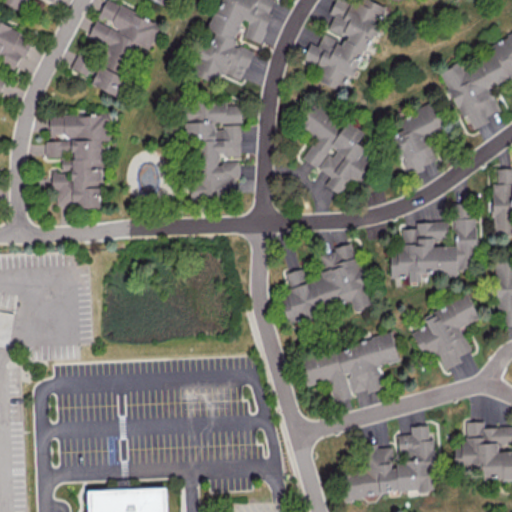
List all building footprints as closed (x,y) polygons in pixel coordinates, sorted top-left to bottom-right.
[(0,0),(23,10),(27,0),(49,0),(53,2),(53,0),(0,0)] [(160,23),(106,0),(104,0),(97,19),(95,18),(88,36),(110,46),(102,63),(77,53),(71,68),(91,76),(88,82),(111,92),(125,60),(129,62),(137,43),(149,49),(160,23)] [(215,0),(194,75),(219,82),(222,73),(243,79),(252,49),(234,44),(241,18),(247,20),(242,36),(261,42),(273,0),(215,0)] [(341,90),(347,74),(357,78),(384,4),(371,0),(359,0),(358,4),(346,0),(333,0),(329,13),(333,14),(326,32),(322,31),(317,45),(309,42),(303,59),(320,65),(314,80),(341,90)] [(0,90),(6,79),(0,75),(0,68),(2,64),(13,70),(20,56),(23,58),(34,37),(0,21),(0,90)] [(439,71),(445,84),(446,87),(462,116),(466,115),(473,128),(487,120),(487,115),(500,108),(492,95),(491,88),(510,77),(511,80),(511,31),(491,43),(492,54),(468,67),(463,68),(459,60),(439,71)] [(407,173),(437,162),(427,136),(446,129),(436,102),(398,116),(402,129),(392,133),(407,173)] [(233,197),(234,176),(239,176),(239,160),(220,160),(220,155),(240,155),(240,125),(215,125),(215,122),(240,122),(241,103),(185,103),(184,142),(197,142),(196,178),(190,178),(190,196),(233,197)] [(301,157),(329,175),(324,184),(339,194),(348,180),(356,185),(374,157),(363,150),(371,136),(346,121),(344,125),(315,106),(302,127),(315,136),(301,157)] [(101,206),(101,139),(109,139),(109,114),(49,114),(49,138),(44,138),(45,156),(61,156),(61,169),(51,169),(51,196),(56,196),(56,203),(78,203),(78,206),(101,206)] [(511,211),(511,183),(511,184),(511,167),(504,167),(504,183),(492,183),(493,232),(511,231),(511,212),(511,211)] [(453,218),(454,245),(447,245),(446,220),(415,221),(415,227),(399,228),(400,251),(389,251),(390,276),(408,276),(409,281),(420,281),(420,275),(475,272),(473,217),(453,218)] [(350,301),(353,311),(371,306),(351,242),(319,252),(324,268),(317,271),(319,278),(307,282),(302,267),(284,272),(291,296),(280,299),(287,321),(350,301)] [(459,326),(478,317),(467,293),(431,310),(433,315),(423,320),(425,324),(411,331),(424,357),(436,352),(444,369),(460,361),(458,355),(470,349),(459,326)] [(398,360),(391,334),(299,356),(306,384),(328,379),(333,399),(366,391),(366,392),(383,388),(378,365),(398,360)] [(511,451),(498,452),(497,444),(511,444),(511,425),(484,427),(483,420),(464,421),(465,445),(454,446),(455,478),(511,475),(511,451)] [(437,487),(437,481),(435,477),(434,437),(428,438),(427,424),(410,425),(410,433),(397,433),(398,443),(404,462),(393,466),(392,446),(377,446),(376,443),(367,443),(368,466),(355,470),(350,471),(338,474),(339,481),(342,492),(342,499),(355,498),(374,492),(430,490),(437,487)] [(90,511),(90,489),(168,486),(168,511),(90,511)]
